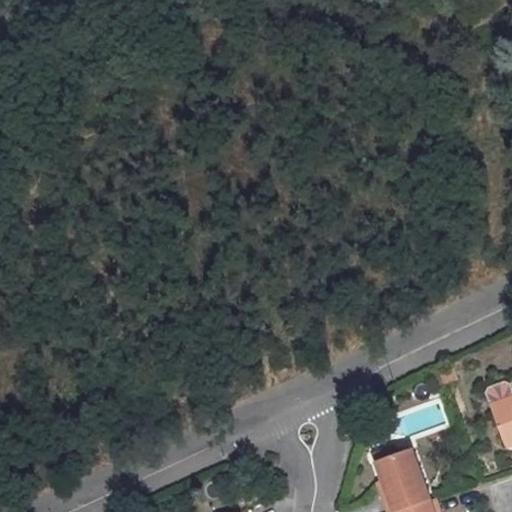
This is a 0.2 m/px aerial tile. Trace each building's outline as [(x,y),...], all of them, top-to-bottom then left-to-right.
[(443,373),(448,386),(457,383),(452,369),(443,373)] [(448,386),(443,373),(434,376),(439,389),(448,386)] [(408,382),(394,388),(398,397),(411,390),(408,382)] [(511,386),(507,383),(490,389),(487,394),(505,444),(511,441),(511,386)] [(389,393),(376,408),(383,415),(396,399),(389,393)] [(405,511),(432,502),(414,451),(397,458),(380,463),(377,464),(385,486),(390,500),(384,502),(387,511),(405,511)] [(394,451),(378,457),(380,463),(397,458),(394,451)] [(385,486),(379,489),(384,502),(390,500),(385,486)] [(432,502),(405,511),(440,511),(436,501),(432,502)]
